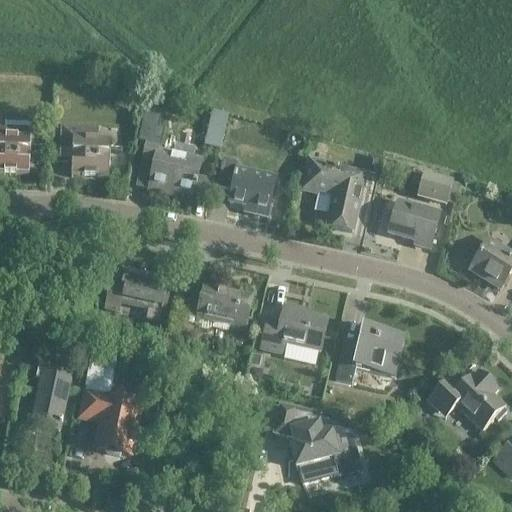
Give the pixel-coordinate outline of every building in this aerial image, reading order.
[(4,114),(4,125),(0,124),(0,174),(27,176),(30,115),(4,114)] [(108,178),(109,141),(96,140),(97,128),(59,127),(58,164),(70,164),(70,177),(108,178)] [(191,194),(199,162),(156,152),(159,139),(147,136),(140,163),(153,167),(147,190),(163,194),(164,188),(191,194)] [(252,214),(265,217),(274,179),(238,170),(233,161),(221,159),(215,187),(230,191),(228,203),(253,209),(252,214)] [(351,233),(364,177),(322,167),(322,164),(307,161),(300,191),(316,194),(316,191),(333,195),(326,227),(351,233)] [(416,197),(446,205),(452,180),(422,173),(416,197)] [(428,250),(437,215),(395,203),(386,235),(412,242),(411,245),(428,250)] [(499,289),(511,268),(511,257),(487,241),(469,270),(499,289)] [(110,284),(104,309),(116,312),(118,303),(147,309),(163,313),(170,283),(147,278),(147,276),(125,271),(121,287),(110,284)] [(243,332),(250,299),(204,289),(200,304),(188,301),(182,330),(194,333),(198,316),(230,323),(229,329),(243,332)] [(319,352),(326,321),(297,314),(298,310),(283,306),(279,322),(267,319),(260,348),(282,354),(285,343),(319,352)] [(394,378),(403,335),(361,326),(355,355),(340,352),(334,380),(351,384),(354,370),(394,378)] [(130,457),(140,405),(106,398),(113,365),(91,361),(82,402),(103,406),(94,450),(130,457)] [(58,432),(70,378),(42,373),(31,426),(58,432)] [(504,408),(493,398),(498,392),(477,373),(472,378),(470,376),(456,390),(447,381),(427,402),(437,411),(447,401),(480,433),(504,408)] [(279,408),(273,435),(288,438),(294,412),(279,408)] [(294,412),(288,438),(290,439),(292,445),(289,446),(295,469),(297,468),(302,485),(358,471),(349,435),(331,440),(330,435),(319,438),(316,427),(318,417),(294,412)] [(511,441),(493,461),(510,478),(511,475),(511,441)]
